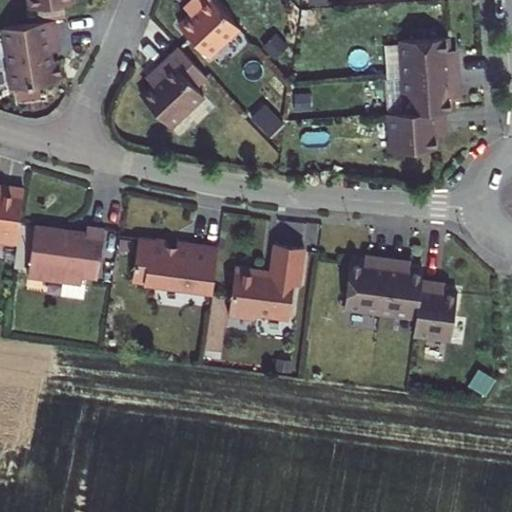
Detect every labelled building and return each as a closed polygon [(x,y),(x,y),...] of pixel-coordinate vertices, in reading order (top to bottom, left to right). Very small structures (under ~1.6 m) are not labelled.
[(213,48),(243,19),(224,0),(193,0),(191,2),(194,6),(183,17),(213,48)] [(57,13),(6,22),(12,61),(9,61),(13,82),(65,73),(62,53),(55,54),(54,45),(62,43),(57,13)] [(447,24),(400,28),(404,65),(458,60),(456,45),(449,45),(449,37),(447,24)] [(182,37),(171,48),(159,60),(165,66),(154,77),(144,86),(174,118),(207,86),(199,77),(210,66),(182,37)] [(165,66),(159,60),(148,70),(154,77),(165,66)] [(458,60),(404,65),(407,101),(444,98),(454,97),(453,84),(452,76),(459,76),(458,60)] [(407,101),(397,102),(400,139),(440,135),(439,122),(439,114),(445,114),(444,98),(407,101)] [(11,224),(22,226),(29,178),(0,173),(0,240),(2,228),(3,221),(11,222),(11,224)] [(92,222),(40,215),(33,265),(68,270),(66,284),(88,287),(90,273),(86,272),(87,265),(103,267),(110,219),(92,216),(92,222)] [(2,228),(22,231),(22,226),(11,224),(11,222),(3,221),(2,228)] [(217,281),(223,235),(191,231),(185,236),(164,232),(160,226),(142,224),(136,267),(180,276),(180,273),(191,275),(191,277),(217,281)] [(310,234),(280,230),(276,262),(267,260),(265,256),(240,253),(234,302),(259,306),(264,301),(294,305),(299,271),(304,272),(310,234)] [(377,251),(377,244),(370,243),(369,250),(377,251)] [(356,248),(349,295),(385,300),(393,246),(377,244),(377,251),(369,250),(356,248)] [(393,246),(385,300),(422,305),(427,268),(428,258),(415,256),(408,256),(408,248),(393,246)] [(422,305),(420,315),(456,320),(462,280),(449,279),(441,277),(442,271),(427,268),(422,305)]
